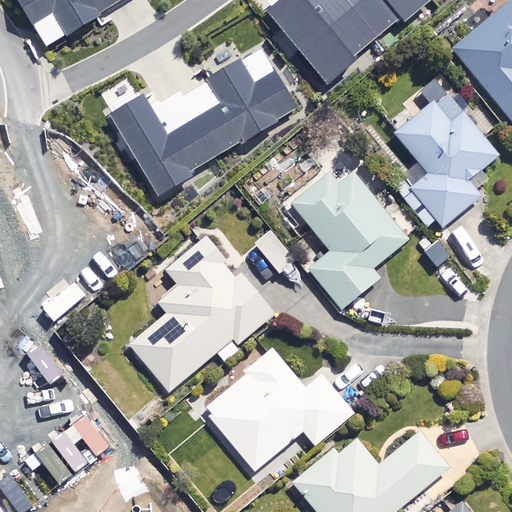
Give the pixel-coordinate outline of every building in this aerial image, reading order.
[(17,0),(45,45),(120,0),(17,0)] [(277,0),(265,10),(330,85),(428,0),(277,0)] [(511,0),(510,0),(451,51),(511,123),(511,0)] [(106,114),(156,199),(196,175),(193,170),(241,142),(243,146),(279,125),(276,119),(296,107),(263,51),(185,97),(181,90),(160,102),(157,98),(146,104),(140,94),(106,114)] [(424,228),(434,221),(439,227),(476,197),(462,180),(493,156),(442,93),(391,134),(424,175),(413,184),(405,173),(390,186),(424,228)] [(403,240),(339,164),(289,206),(326,250),(304,268),(338,309),(375,278),(368,270),(403,240)] [(291,262),(267,231),(251,244),(275,274),(291,262)] [(167,392),(214,351),(223,361),(238,349),(234,345),(269,315),(236,275),(232,278),(197,236),(159,267),(175,286),(155,303),(164,314),(127,345),(167,392)] [(302,389),(269,351),(200,411),(253,471),(299,431),(312,446),(350,412),(317,375),(302,389)] [(390,511),(443,469),(414,434),(374,467),(348,435),(290,483),(314,511),(390,511)]
